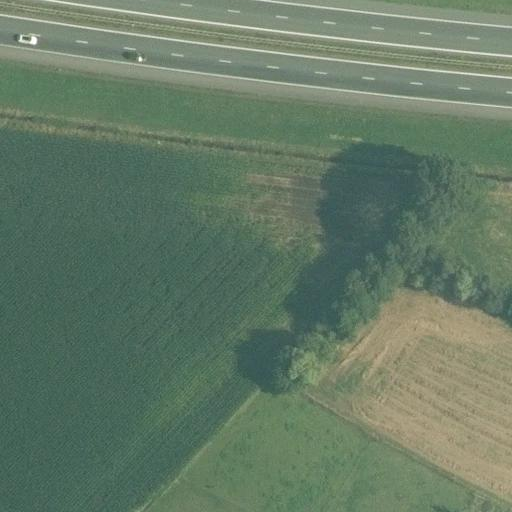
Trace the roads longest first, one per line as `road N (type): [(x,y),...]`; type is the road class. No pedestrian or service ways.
road 1 (motorway): [(0,26),(241,63),(511,91)]
road 2 (motorway): [(511,40),(150,0)]
